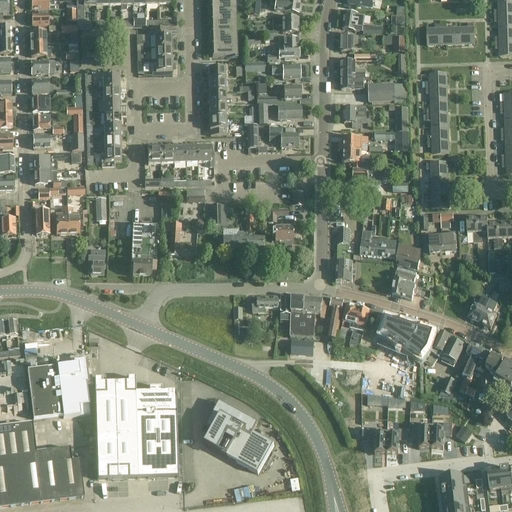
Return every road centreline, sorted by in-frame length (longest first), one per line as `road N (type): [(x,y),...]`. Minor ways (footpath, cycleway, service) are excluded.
road 1 (tertiary): [(321,287),(330,0)]
road 2 (residential): [(20,0),(26,254),(0,274)]
road 3 (tertiary): [(332,510),(317,440),(281,394),(143,328)]
road 4 (residential): [(321,287),(436,320),(511,355)]
road 5 (tertiary): [(143,328),(165,289),(321,287)]
road 6 (residential): [(511,71),(487,72),(491,193),(511,192)]
road 7 (residential): [(511,463),(392,474),(382,488),(384,511)]
road 8 (tertiary): [(143,328),(63,296),(0,293)]
road 9 (unknown): [(150,511),(197,482),(200,401)]
